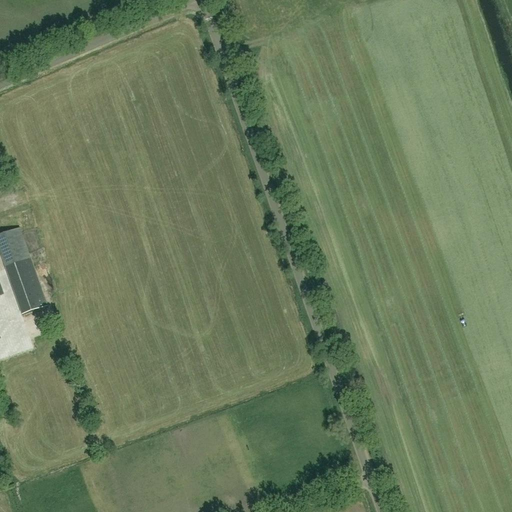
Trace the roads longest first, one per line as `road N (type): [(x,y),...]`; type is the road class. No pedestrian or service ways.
road 1 (unclassified): [(379,511),(199,1)]
road 2 (unclassified): [(0,86),(199,1)]
